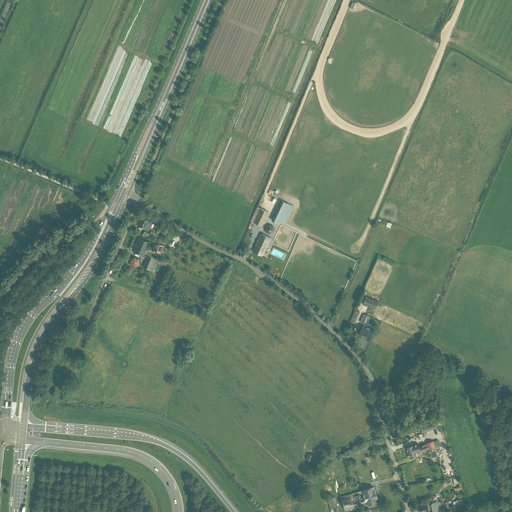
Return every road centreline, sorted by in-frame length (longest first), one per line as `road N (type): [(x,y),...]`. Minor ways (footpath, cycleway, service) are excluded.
road 1 (unclassified): [(408,511),(370,380),(353,352),(278,284),(127,195)]
road 2 (primary): [(117,190),(83,258),(16,337),(1,432)]
road 3 (primary): [(23,425),(36,350),(94,267),(127,195)]
road 4 (motorway): [(233,511),(166,445),(23,425)]
road 5 (primary): [(127,195),(211,0)]
road 6 (primary): [(202,0),(117,190)]
road 7 (motorway): [(22,439),(140,455),(167,477),(178,511)]
